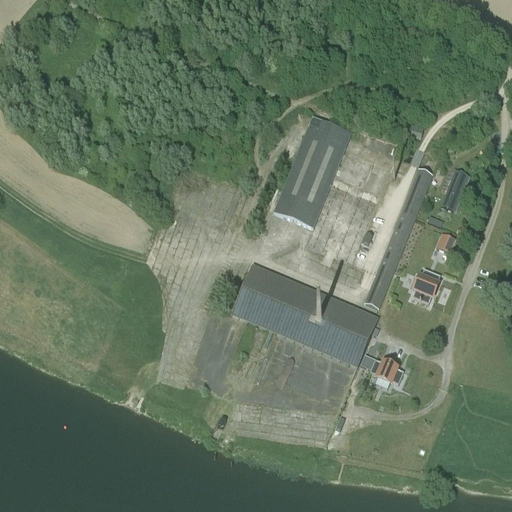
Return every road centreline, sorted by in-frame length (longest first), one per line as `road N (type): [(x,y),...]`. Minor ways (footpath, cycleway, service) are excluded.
road 1 (unclassified): [(448,362),(501,186),(511,75)]
road 2 (track): [(148,263),(99,249),(0,179)]
